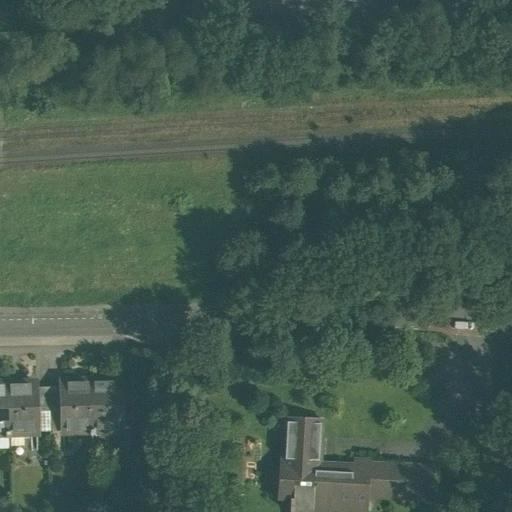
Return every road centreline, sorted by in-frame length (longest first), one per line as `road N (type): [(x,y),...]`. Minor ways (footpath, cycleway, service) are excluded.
road 1 (tertiary): [(0,328),(461,322)]
road 2 (tertiary): [(461,322),(511,472)]
